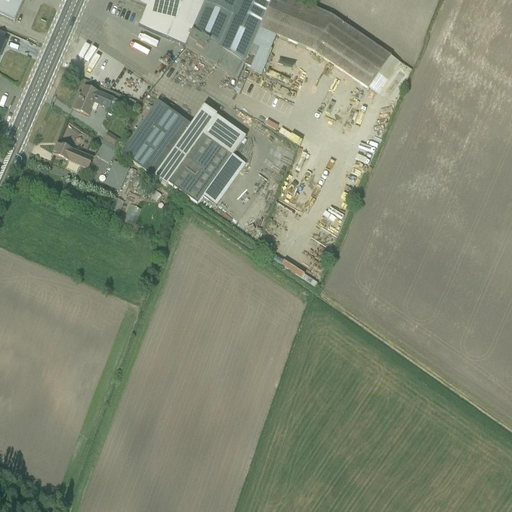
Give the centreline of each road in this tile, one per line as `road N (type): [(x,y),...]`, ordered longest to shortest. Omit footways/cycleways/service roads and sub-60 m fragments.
road 1 (unknown): [(70,14),(156,78),(246,104),(295,129)]
road 2 (primary): [(0,179),(76,0)]
